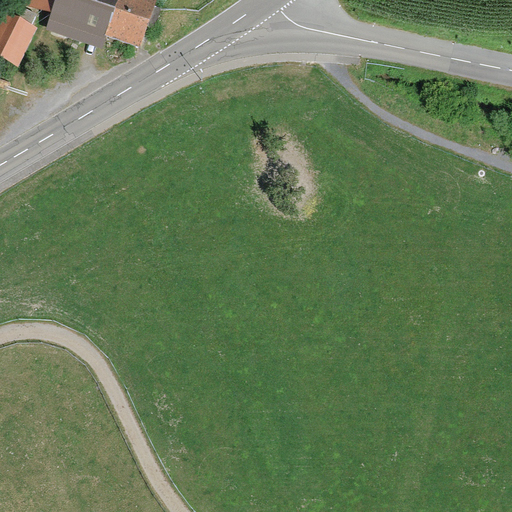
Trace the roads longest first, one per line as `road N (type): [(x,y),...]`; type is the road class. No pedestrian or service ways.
road 1 (tertiary): [(0,168),(169,70),(269,0)]
road 2 (track): [(178,511),(100,366),(50,335),(0,342)]
road 3 (tertiary): [(273,0),(300,25),(511,71)]
